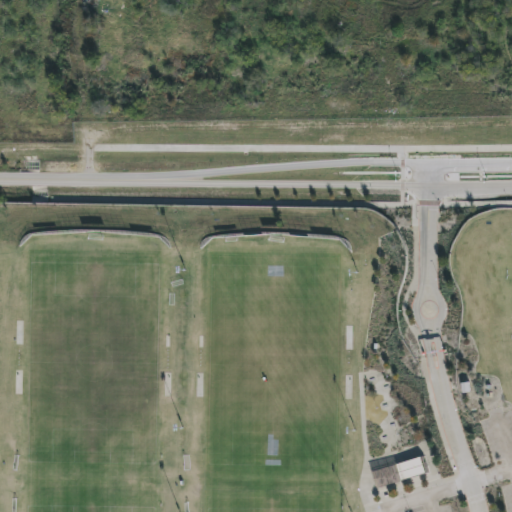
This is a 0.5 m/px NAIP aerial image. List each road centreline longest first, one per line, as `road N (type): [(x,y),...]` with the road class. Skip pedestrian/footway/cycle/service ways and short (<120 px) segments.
road 1 (tertiary): [(425,163),(133,181)]
road 2 (tertiary): [(133,181),(425,188)]
road 3 (tertiary): [(0,180),(133,181)]
